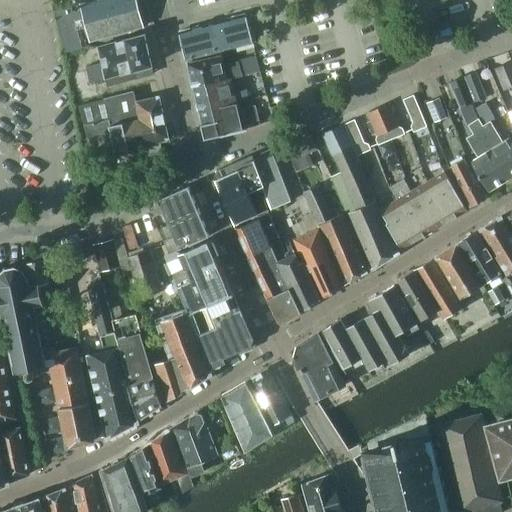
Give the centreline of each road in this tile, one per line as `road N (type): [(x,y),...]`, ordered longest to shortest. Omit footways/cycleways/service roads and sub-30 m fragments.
road 1 (residential): [(197,166),(511,43)]
road 2 (residential): [(0,502),(93,462),(272,350)]
road 3 (residential): [(511,201),(272,350)]
road 4 (residential): [(0,234),(105,213),(197,166)]
road 5 (residential): [(272,350),(197,166)]
road 6 (residential): [(358,511),(350,479),(272,350)]
road 7 (residential): [(197,166),(156,0)]
